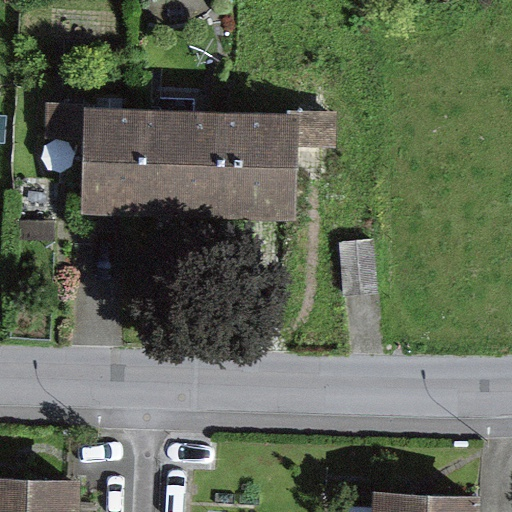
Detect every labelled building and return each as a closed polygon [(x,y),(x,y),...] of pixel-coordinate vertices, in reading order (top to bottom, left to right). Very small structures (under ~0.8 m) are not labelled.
[(131,120),(35,119),(35,148),(60,149),(59,216),(130,216),(131,120)] [(131,120),(130,216),(213,217),(213,120),(131,120)] [(213,217),(286,218),(286,157),(322,158),(322,121),(213,120),(213,217)] [(92,511),(93,493),(0,488),(0,511),(92,511)] [(490,511),(491,506),(395,501),(394,511),(490,511)]
